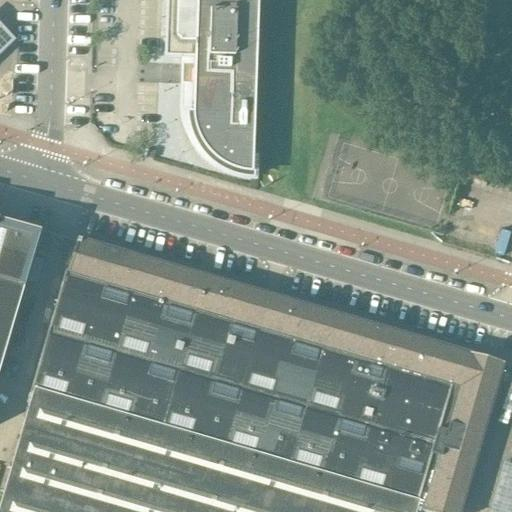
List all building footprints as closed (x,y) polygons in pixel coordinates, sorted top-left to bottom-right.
[(192,64),(181,64),(180,86),(191,86),(190,115),(188,115),(189,120),(189,125),(190,130),(192,135),(194,140),(196,145),(199,149),(202,154),(205,157),(223,171),(226,172),(232,175),(238,176),(241,177),(245,177),(251,178),(252,160),(250,160),(255,0),(165,0),(163,59),(192,60),(192,64)] [(0,26),(0,54),(14,42),(0,26)] [(0,364),(38,235),(32,234),(30,240),(0,231),(0,364)] [(0,511),(458,511),(501,366),(472,357),(276,300),(260,295),(94,246),(75,241),(69,264),(66,272),(64,272),(28,395),(34,396),(12,470),(7,468),(0,491),(0,494),(4,496),(0,508),(0,511)] [(491,510),(499,511),(508,511),(511,499),(511,463),(504,462),(491,510)]
